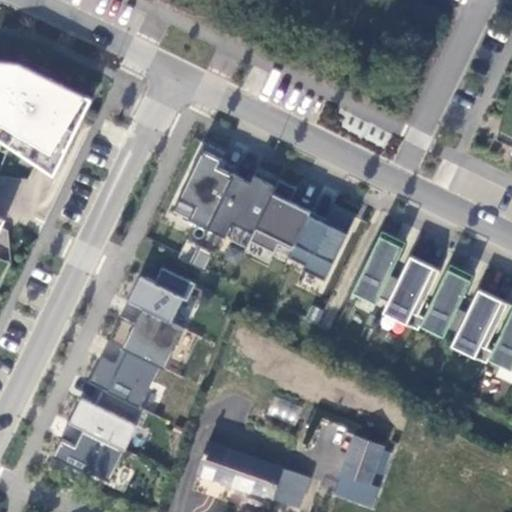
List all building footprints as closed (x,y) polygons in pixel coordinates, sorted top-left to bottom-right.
[(447,0),(328,0),(428,50),(447,0)] [(0,139),(50,172),(87,97),(13,59),(0,58),(0,139)] [(173,212),(209,229),(236,175),(220,167),(226,154),(207,144),(173,212)] [(251,183),(236,175),(209,229),(248,248),(251,242),(281,181),(258,170),(251,183)] [(297,189),(281,181),(251,242),(275,254),(279,245),(293,251),(312,212),(291,202),(297,189)] [(312,212),(293,251),(287,263),(323,280),(354,218),(332,207),(326,219),(312,212)] [(380,296),(390,301),(400,279),(391,275),(404,247),(381,236),(353,292),(377,304),(380,296)] [(191,265),(201,248),(188,240),(178,258),(191,265)] [(201,248),(191,265),(205,272),(213,255),(201,248)] [(421,325),(424,319),(418,315),(440,270),(411,256),(400,279),(390,301),(384,312),(419,330),(421,325)] [(143,308),(172,323),(184,299),(187,301),(196,284),(162,268),(154,284),(141,277),(129,301),(143,308)] [(448,330),(458,335),(468,312),(459,308),(472,281),(448,269),(424,319),(421,325),(445,337),(448,330)] [(487,363),(489,359),(493,351),(486,348),(508,303),(480,290),(468,312),(458,335),(452,346),(487,363)] [(160,367),(165,369),(185,329),(172,323),(143,308),(135,324),(121,317),(109,342),(123,348),(160,367)] [(511,311),(493,351),(489,359),(511,369),(511,311)] [(103,389),(141,407),(160,367),(123,348),(115,364),(102,358),(90,382),(103,389)] [(84,430),(126,450),(138,426),(137,425),(145,409),(141,407),(103,389),(96,404),(82,398),(70,423),(84,430)] [(294,424),(301,407),(273,395),(266,412),(294,424)] [(470,445),(420,425),(401,471),(447,490),(451,480),(470,487),(481,460),(466,454),(470,445)] [(111,481),(126,450),(84,430),(76,445),(63,438),(54,457),(90,474),(91,472),(111,481)] [(377,452),(354,442),(340,479),(362,488),(377,452)] [(304,481),(208,444),(196,476),(228,488),(296,511),(304,481)] [(511,511),(511,460),(497,489),(511,495),(511,511)] [(333,496),(364,511),(368,511),(375,502),(337,486),(333,496)]
